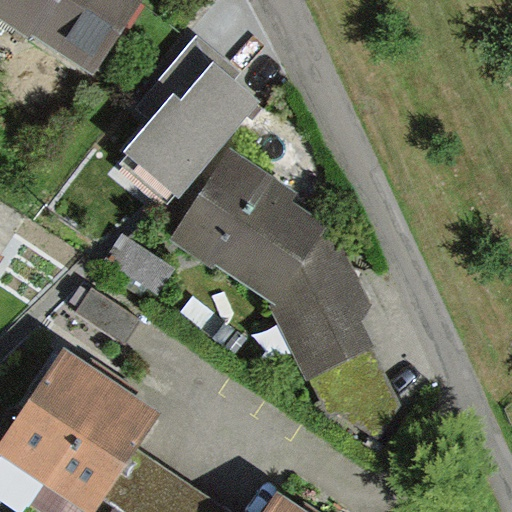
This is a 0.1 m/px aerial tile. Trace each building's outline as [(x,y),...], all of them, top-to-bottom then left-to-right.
[(0,0),(0,7),(81,63),(124,0),(0,0)] [(257,103),(216,69),(184,107),(177,101),(133,153),(180,193),(257,103)] [(228,151),(171,237),(268,301),(328,417),(343,412),(384,442),(405,413),(360,318),(372,303),(322,219),(295,201),(299,192),(228,151)] [(121,233),(105,258),(159,291),(174,267),(121,233)] [(123,343),(140,318),(89,284),(72,310),(123,343)] [(137,451),(162,413),(63,349),(0,444),(0,450),(94,511),(104,496),(126,511),(166,511),(187,482),(137,451)] [(311,511),(280,492),(266,511),(232,511),(187,482),(166,511),(311,511)]
